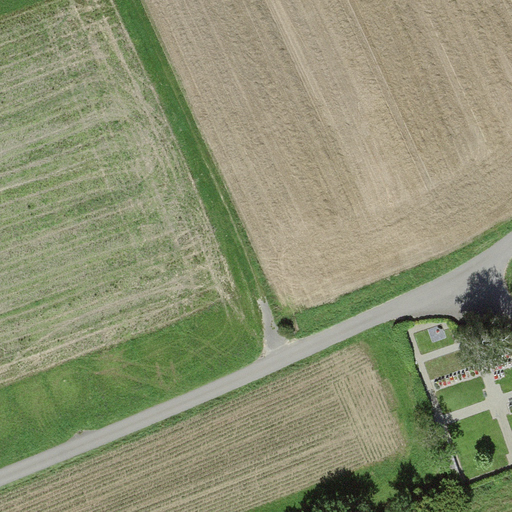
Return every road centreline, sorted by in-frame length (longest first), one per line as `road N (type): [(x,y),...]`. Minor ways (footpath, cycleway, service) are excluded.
road 1 (unclassified): [(425,299),(0,475)]
road 2 (track): [(284,358),(136,0)]
